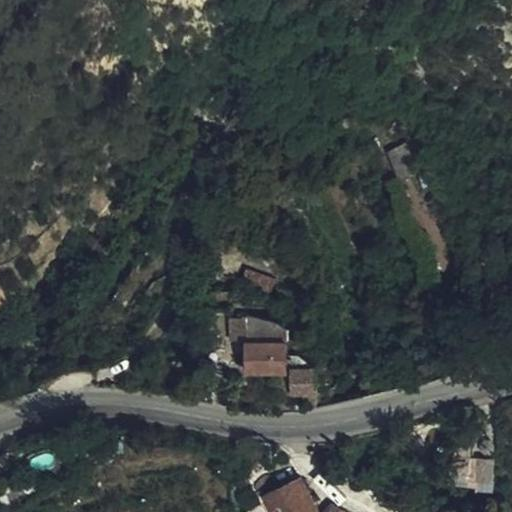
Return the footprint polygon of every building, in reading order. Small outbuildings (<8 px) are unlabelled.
[(403,173),(419,166),(408,140),(392,147),(403,173)] [(278,283),(248,274),(240,293),(271,303),(278,283)] [(251,315),(236,315),(237,337),(253,337),(251,315)] [(291,325),(265,318),(251,315),(253,337),(254,370),(283,370),(293,370),(291,325)] [(297,370),(299,391),(321,390),(320,364),(297,365),(297,370)] [(297,370),(293,370),(283,370),(284,391),(299,391),(297,370)] [(471,477),(482,477),(483,456),(458,453),(456,470),(471,472),(471,477)] [(482,477),(496,479),(498,456),(483,456),(482,477)] [(320,511),(304,477),(268,496),(276,511),(320,511)] [(350,511),(335,501),(328,511),(350,511)]
